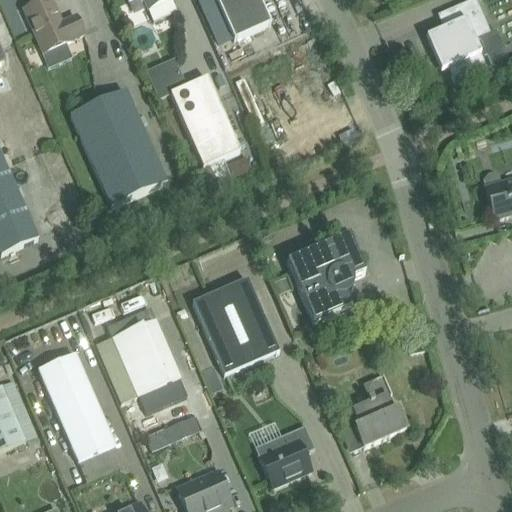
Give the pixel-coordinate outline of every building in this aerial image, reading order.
[(126,0),(128,5),(140,0),(141,0),(148,14),(153,25),(176,15),(171,3),(169,0),(126,0)] [(257,0),(213,0),(233,45),(270,29),(257,0)] [(50,1),(23,14),(41,54),(63,44),(65,48),(73,44),(73,43),(84,38),(76,20),(61,26),(50,1)] [(480,58),(474,43),(489,36),(474,3),(437,19),(443,33),(425,41),(440,75),(447,72),(454,88),(486,73),(479,58),(480,58)] [(306,12),(297,15),(303,32),(312,29),(306,12)] [(174,65),(146,77),(158,104),(170,98),(171,98),(169,93),(183,87),(174,65)] [(171,98),(170,98),(202,172),(239,156),(206,82),(171,98)] [(125,96),(70,120),(111,212),(166,188),(125,96)] [(0,158),(0,258),(1,260),(37,243),(0,158)] [(511,183),(500,187),(498,179),(493,177),(487,178),(483,184),(485,191),(484,192),(494,225),(511,219),(511,183)] [(348,240),(286,267),(313,329),(351,312),(345,300),(348,298),(350,296),(352,293),(353,289),(353,286),(352,283),(364,278),(348,240)] [(247,284),(192,308),(224,381),(278,357),(247,284)] [(181,384),(155,324),(111,343),(137,403),(181,384)] [(74,359),(38,375),(78,468),(115,452),(74,359)] [(380,379),(381,382),(364,390),(370,404),(367,406),(368,409),(353,415),(358,428),(359,431),(355,433),(363,452),(405,434),(397,415),(392,417),(386,402),(391,400),(381,378),(380,379)] [(15,384),(0,389),(0,467),(42,451),(15,384)] [(146,401),(152,431),(173,427),(167,397),(146,401)] [(194,420),(161,434),(167,448),(200,435),(194,420)] [(272,493),(311,476),(303,458),(314,454),(304,431),(254,453),(272,493)] [(216,476),(176,494),(183,511),(227,511),(231,510),(216,476)]
